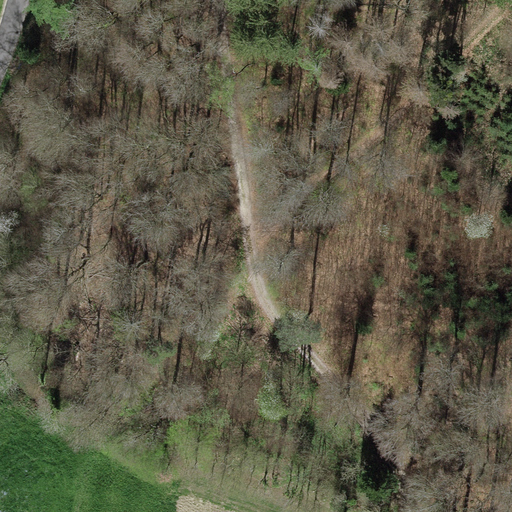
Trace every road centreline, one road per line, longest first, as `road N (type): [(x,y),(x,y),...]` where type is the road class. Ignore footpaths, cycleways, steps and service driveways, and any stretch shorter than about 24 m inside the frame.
road 1 (track): [(212,0),(252,286),(274,327),(377,441),(409,511)]
road 2 (track): [(511,12),(252,286)]
